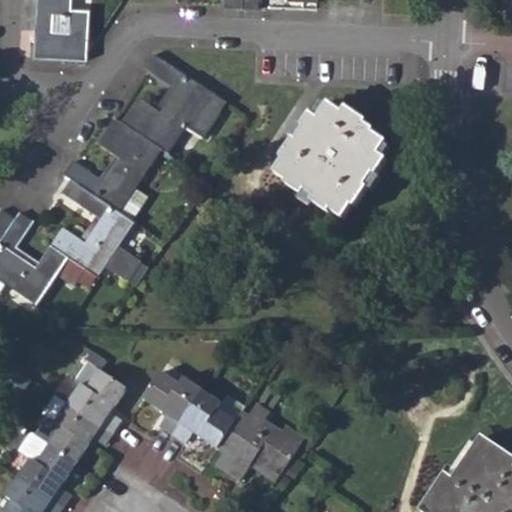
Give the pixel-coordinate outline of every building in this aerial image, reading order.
[(87,53),(90,11),(72,9),(72,0),(37,0),(34,58),(87,61),(87,53)] [(225,0),(226,8),(241,9),(241,0),(225,0)] [(316,0),(241,0),(241,9),(258,10),(258,0),(285,0),(286,0),(316,3),(316,0)] [(227,105),(155,57),(145,70),(147,72),(177,92),(162,114),(139,100),(121,125),(162,152),(168,156),(187,130),(203,141),(227,105)] [(343,115),(329,107),(319,122),(311,117),(303,129),(306,130),(297,143),(294,143),(281,161),(284,163),(276,175),(288,183),(287,187),(303,197),(306,194),(315,199),(312,204),(329,215),(331,213),(343,221),(352,209),(354,210),(367,190),(365,188),(373,176),(376,177),(386,161),(379,156),(386,145),(372,135),(373,133),(365,127),(366,124),(346,112),(343,115)] [(136,191),(162,152),(121,125),(115,120),(98,146),(120,161),(105,184),(75,164),(70,172),(65,178),(70,181),(120,214),(136,191)] [(135,225),(132,222),(120,214),(70,181),(60,195),(101,221),(86,245),(64,230),(51,249),(86,272),(97,279),(98,281),(106,269),(129,284),(141,264),(119,250),(135,225)] [(120,214),(132,222),(147,199),(136,191),(120,214)] [(0,243),(14,221),(2,213),(0,215),(0,243)] [(75,288),(78,284),(86,272),(51,249),(35,271),(13,256),(33,225),(20,216),(14,221),(0,243),(0,282),(6,287),(37,307),(57,278),(75,288)] [(78,284),(89,290),(97,279),(86,272),(78,284)] [(96,308),(108,316),(121,297),(109,289),(96,308)] [(80,385),(67,405),(111,436),(120,423),(109,416),(126,391),(97,372),(86,389),(80,385)] [(157,429),(171,438),(201,393),(182,380),(177,385),(159,373),(140,402),(164,418),(157,429)] [(214,452),(233,424),(216,411),(220,405),(201,393),(171,438),(184,447),(191,436),(214,452)] [(216,411),(233,424),(240,414),(244,408),(226,396),(220,405),(216,411)] [(111,436),(67,405),(53,425),(58,429),(48,445),(77,464),(92,442),(103,449),(111,436)] [(246,418),(240,414),(233,424),(214,452),(221,457),(213,468),(238,485),(248,470),(273,486),(304,441),(286,428),(282,433),(264,422),(268,414),(255,406),(246,418)] [(444,477),(421,511),(511,511),(511,460),(481,440),(453,482),(444,477)] [(77,464),(48,445),(35,463),(29,460),(16,480),(60,511),(70,496),(60,489),(77,464)] [(59,511),(60,511),(16,480),(3,499),(8,503),(2,511),(59,511)]
